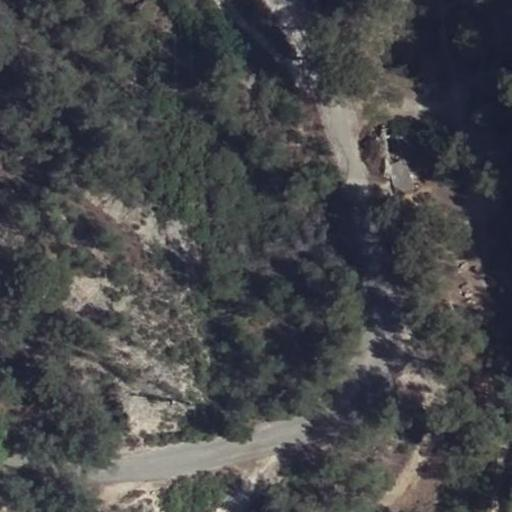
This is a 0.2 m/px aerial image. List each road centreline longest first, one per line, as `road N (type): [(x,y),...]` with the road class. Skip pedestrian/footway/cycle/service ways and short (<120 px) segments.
road 1 (unclassified): [(281,0),(312,42),(350,150),(378,281),(380,345),(366,391),(339,419),(227,450),(131,468),(0,460)]
road 2 (track): [(334,105),(262,48),(221,0)]
